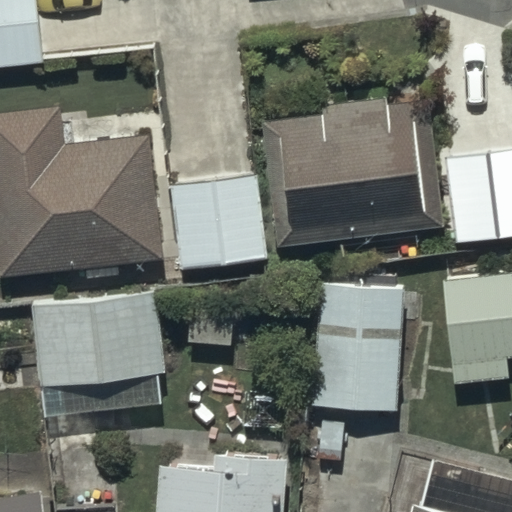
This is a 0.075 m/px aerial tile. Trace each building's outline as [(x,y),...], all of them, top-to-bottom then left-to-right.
[(41,0),(0,0),(0,69),(49,63),(41,0)] [(267,126),(283,251),(449,229),(433,104),(267,126)] [(0,156),(69,149),(64,109),(0,116),(0,156)] [(0,156),(0,230),(6,281),(167,263),(152,139),(69,149),(0,156)] [(511,153),(451,160),(461,245),(511,239),(511,153)] [(177,190),(186,271),(271,262),(262,181),(177,190)] [(511,277),(448,284),(458,387),(511,381),(511,277)] [(316,408),(401,415),(411,293),(325,287),(316,408)] [(46,391),(171,377),(161,295),(36,309),(46,391)] [(192,345),(235,349),(238,314),(194,311),(192,345)] [(63,446),(62,499),(115,498),(115,462),(110,462),(110,445),(63,446)] [(290,511),(294,464),(220,458),(219,475),(166,471),(162,511),(290,511)] [(49,511),(47,495),(0,500),(0,511),(49,511)]
